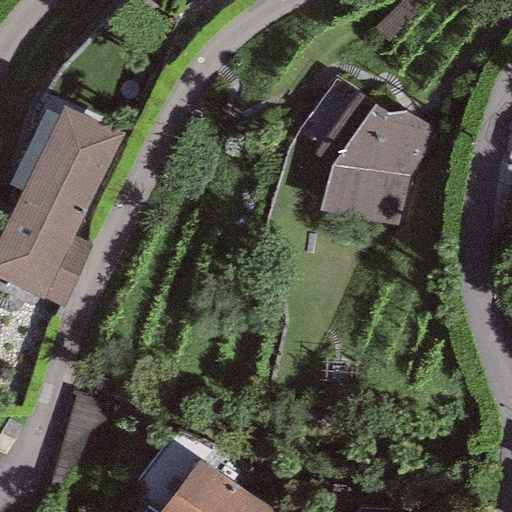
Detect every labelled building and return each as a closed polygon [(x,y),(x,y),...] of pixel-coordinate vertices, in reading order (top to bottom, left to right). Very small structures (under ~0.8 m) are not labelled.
[(298,143),(325,162),(368,101),(341,82),(298,143)] [(122,135),(61,106),(0,233),(0,281),(61,310),(92,246),(73,237),(122,135)] [(386,114),(373,106),(329,166),(318,210),(397,225),(407,182),(429,125),(404,111),(386,114)] [(113,403),(72,393),(51,482),(93,491),(113,403)] [(272,511),(197,458),(158,511),(272,511)]
